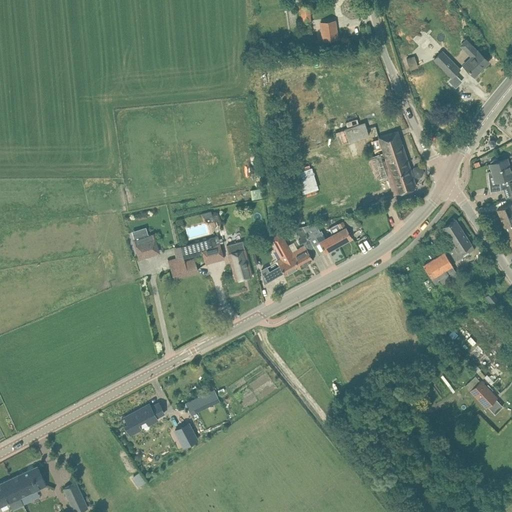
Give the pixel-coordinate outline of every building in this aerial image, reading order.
[(298,5),(300,23),(311,22),(309,5),(298,5)] [(337,38),(335,21),(320,23),(323,40),(337,38)] [(458,46),(464,52),(470,58),(463,65),(474,76),(481,68),(487,62),(488,62),(488,61),(466,39),(458,46)] [(434,59),(451,77),(460,69),(442,51),(434,59)] [(341,145),(371,135),(366,121),(336,132),(341,145)] [(383,152),(368,157),(376,180),(387,176),(393,195),(414,188),(416,185),(415,185),(397,131),(378,137),(383,152)] [(489,164),(492,170),(493,174),(488,175),(489,193),(490,193),(490,191),(500,190),(499,180),(511,176),(506,158),(489,164)] [(314,167),(298,171),(304,193),(320,189),(314,167)] [(414,168),(412,172),(413,176),(417,178),(422,177),(424,173),(422,168),(418,167),(414,168)] [(511,246),(511,203),(511,204),(497,209),(511,247),(511,246)] [(217,211),(210,214),(214,227),(222,224),(217,211)] [(360,226),(357,219),(354,215),(352,216),(350,214),(344,216),(352,230),(360,226)] [(454,220),(442,228),(450,241),(445,245),(456,261),(475,249),(456,221),(454,220)] [(343,221),(330,228),(333,234),(339,245),(352,237),(347,229),(343,222),(343,221)] [(315,222),(302,226),(309,238),(313,246),(319,243),(325,252),(339,245),(333,234),(325,238),(321,231),(320,232),(315,222)] [(302,226),(295,228),(297,231),(301,238),(298,239),(299,244),(303,242),(305,245),(307,249),(313,246),(309,238),(302,226)] [(145,227),(132,231),(134,239),(132,239),(138,258),(158,252),(152,233),(148,235),(145,227)] [(297,235),(295,228),(289,230),(289,232),(290,232),(292,236),(297,235)] [(280,232),(269,237),(281,259),(277,261),(279,266),(284,274),(299,266),(291,253),(280,232)] [(183,245),(181,245),(183,252),(184,256),(192,254),(202,251),(203,254),(205,263),(224,259),(221,249),(217,235),(183,245)] [(242,241),(226,245),(229,254),(228,254),(229,256),(233,271),(235,281),(252,276),(249,266),(245,250),(244,250),(242,241)] [(305,246),(291,253),(299,266),(312,259),(308,250),(307,249),(305,245),(305,246)] [(457,273),(453,267),(444,252),(423,265),(435,286),(457,273)] [(176,259),(168,261),(170,266),(172,272),(173,277),(176,276),(196,269),(197,269),(194,258),(192,254),(184,256),(181,257),(176,259)] [(266,266),(260,269),(263,283),(272,278),(266,266)] [(497,299),(490,291),(485,295),(491,304),(497,299)] [(443,344),(430,351),(433,356),(434,355),(437,359),(448,353),(443,344)] [(476,376),(466,385),(471,390),(486,406),(487,406),(494,413),(502,406),(495,398),(483,384),(480,381),(476,376)] [(214,390),(186,403),(189,408),(194,406),(197,411),(219,401),(214,390)] [(149,404),(124,417),(127,423),(125,425),(130,434),(141,429),(137,423),(145,418),(148,424),(158,420),(156,417),(164,413),(158,402),(151,407),(149,404)] [(188,425),(175,431),(184,447),(196,440),(188,425)] [(37,466),(11,478),(20,497),(46,485),(37,466)] [(139,486),(146,482),(141,472),(133,476),(139,486)] [(20,497),(11,478),(0,482),(0,506),(9,502),(12,510),(23,505),(20,497)] [(63,488),(74,511),(77,511),(88,507),(76,482),(63,488)]
